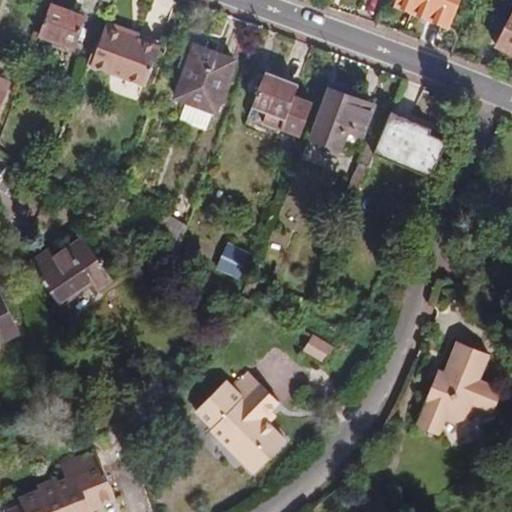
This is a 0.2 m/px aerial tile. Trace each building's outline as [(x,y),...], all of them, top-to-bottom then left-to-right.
[(398,0),(397,5),(446,26),(457,0),(398,0)] [(77,14),(50,4),(38,36),(74,49),(84,21),(75,18),(77,14)] [(511,14),(496,45),(511,53),(511,14)] [(129,31),(106,23),(99,42),(91,65),(146,86),(160,47),(137,39),(127,36),(129,31)] [(139,34),(129,31),(127,36),(137,39),(139,34)] [(99,42),(95,41),(87,64),(91,65),(99,42)] [(195,45),(175,98),(186,102),(212,111),(215,112),(234,60),(195,45)] [(273,149),(292,156),(300,134),(312,102),(294,95),(298,85),(263,72),(251,106),(266,112),(262,122),(280,129),(273,149)] [(0,79),(0,100),(8,83),(0,79)] [(374,105),(329,88),(310,137),(338,148),(342,149),(344,144),(357,150),(362,138),(374,105)] [(212,111),(186,102),(180,119),(206,128),(212,111)] [(407,119),(390,112),(377,143),(373,154),(430,178),(448,139),(431,132),(432,130),(422,125),(421,128),(406,122),(407,119)] [(406,122),(421,128),(422,125),(407,119),(406,122)] [(373,154),(377,143),(368,139),(347,188),(356,192),(367,166),(373,154)] [(134,206),(118,196),(116,202),(111,217),(175,255),(186,226),(165,214),(160,222),(134,206)] [(165,214),(141,197),(134,206),(160,222),(165,214)] [(55,257),(49,249),(31,262),(50,291),(60,305),(91,283),(96,290),(113,279),(84,237),(55,257)] [(248,253),(230,245),(223,257),(218,270),(236,278),(242,265),(248,253)] [(249,289),(253,277),(249,275),(244,287),(249,289)] [(0,336),(2,341),(20,332),(0,291),(0,336)] [(333,347),(312,335),(304,349),(324,361),(333,347)] [(489,354),(458,341),(445,372),(446,373),(441,385),(434,382),(426,404),(427,404),(418,427),(438,435),(445,419),(454,422),(473,414),(476,405),(493,412),(502,390),(479,380),(489,354)] [(445,372),(439,369),(434,382),(441,385),(446,373),(445,372)] [(260,383),(248,372),(232,387),(244,398),(260,383)] [(232,387),(225,380),(195,411),(212,428),(211,430),(254,472),(286,440),(264,418),(279,401),(260,383),(244,398),(232,387)] [(119,423),(115,410),(102,412),(105,426),(119,423)] [(94,451),(56,466),(61,480),(57,482),(56,480),(37,487),(39,492),(19,500),(22,507),(23,511),(91,511),(88,501),(99,496),(102,504),(109,501),(113,499),(108,487),(94,451)]
